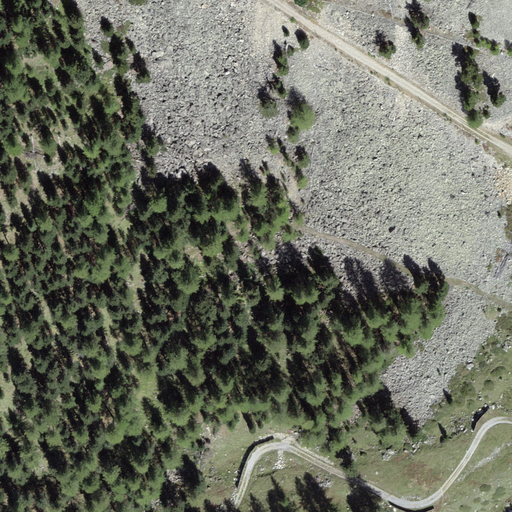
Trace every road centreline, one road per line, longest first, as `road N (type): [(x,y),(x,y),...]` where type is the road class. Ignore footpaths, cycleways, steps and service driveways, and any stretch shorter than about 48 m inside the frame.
road 1 (track): [(511,421),(483,431),(443,492),(420,506),(277,446),(250,469),(233,511)]
road 2 (track): [(270,0),(511,151)]
